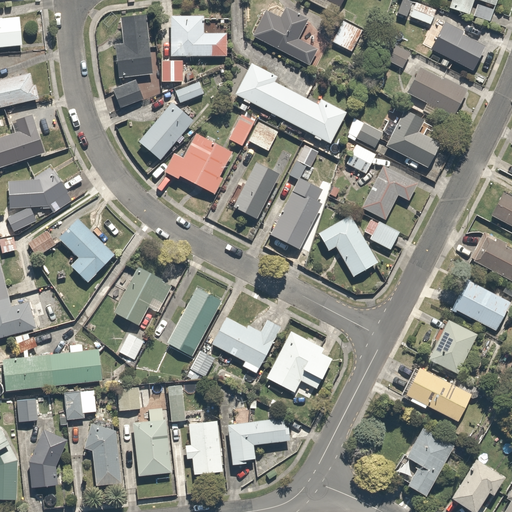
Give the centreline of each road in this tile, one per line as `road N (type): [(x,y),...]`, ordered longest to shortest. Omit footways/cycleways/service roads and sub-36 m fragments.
road 1 (residential): [(383,338),(169,227),(117,180),(86,119),(66,0)]
road 2 (residential): [(511,70),(383,338)]
road 3 (residential): [(383,338),(309,480)]
